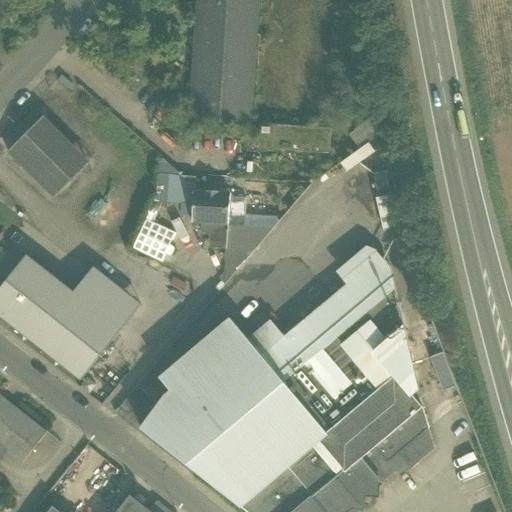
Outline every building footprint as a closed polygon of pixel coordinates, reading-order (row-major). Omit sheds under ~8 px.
[(256,0),(199,0),(192,121),(248,125),(256,0)] [(43,116),(8,152),(51,194),(86,159),(43,116)] [(331,129),(260,124),(259,148),(329,153),(331,129)] [(342,161),(349,169),(374,149),(367,140),(342,161)] [(385,171),(373,174),(379,197),(391,194),(385,171)] [(231,193),(194,191),(192,223),(204,224),(204,229),(208,234),(213,234),(214,224),(228,225),(231,193)] [(379,197),(376,197),(384,229),(403,225),(396,193),(391,194),(379,197)] [(228,225),(214,224),(213,234),(212,248),(227,249),(228,225)] [(274,228),(228,225),(227,249),(254,251),(274,228)] [(352,287),(272,355),(277,361),(271,367),(202,426),(221,448),(195,471),(246,511),(346,511),(352,508),(363,509),(364,497),(367,495),(378,496),(379,485),(395,472),(407,472),(435,449),(429,428),(429,427),(423,407),(413,395),(419,389),(391,268),(377,251),(345,278),(352,287)] [(79,298),(27,258),(0,292),(0,313),(82,378),(89,370),(120,330),(136,309),(95,277),(79,298)] [(244,262),(226,260),(224,273),(233,274),(244,262)] [(241,331),(165,395),(202,426),(271,367),(265,360),(241,331)] [(443,350),(430,355),(441,388),(454,384),(443,350)] [(272,355),(265,360),(271,367),(277,361),(272,355)] [(0,460),(7,452),(22,464),(47,432),(0,395),(0,460)] [(202,426),(165,395),(141,428),(195,471),(221,448),(202,426)] [(116,511),(151,511),(130,495),(116,511)] [(44,499),(33,511),(48,511),(53,507),(44,499)]
